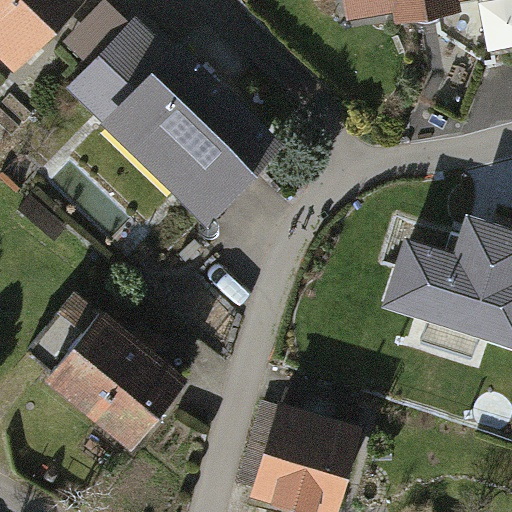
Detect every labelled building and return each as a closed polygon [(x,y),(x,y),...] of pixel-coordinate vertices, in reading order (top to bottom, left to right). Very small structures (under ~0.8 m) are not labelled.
[(78,0),(0,0),(0,45),(17,62),(78,0)] [(343,0),(346,16),(392,8),(394,19),(462,8),(460,0),(343,0)] [(127,29),(102,6),(64,46),(89,70),(127,29)] [(280,139),(172,36),(97,113),(205,216),(280,139)] [(454,248),(404,232),(382,303),(511,344),(511,224),(466,210),(454,248)] [(132,330),(101,305),(43,377),(128,446),(186,374),(156,350),(165,339),(141,319),(132,330)] [(336,511),(363,423),(278,398),(250,494),(310,511),(336,511)]
